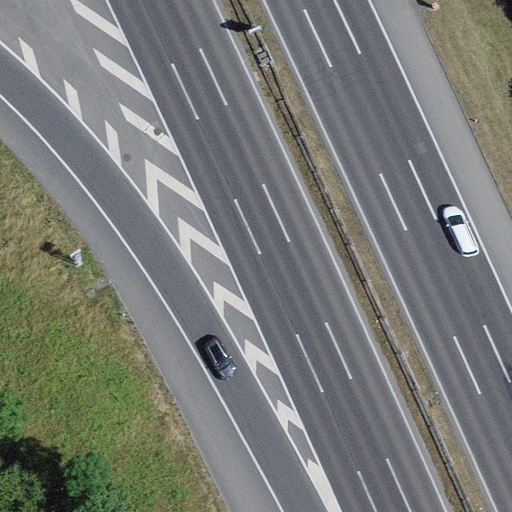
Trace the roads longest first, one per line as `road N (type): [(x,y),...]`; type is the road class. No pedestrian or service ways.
road 1 (motorway): [(159,0),(392,511)]
road 2 (motorway): [(0,69),(112,191),(328,511)]
road 3 (motorway): [(511,427),(317,0)]
